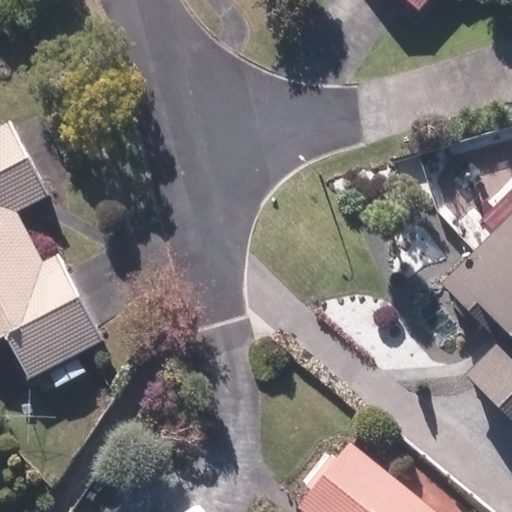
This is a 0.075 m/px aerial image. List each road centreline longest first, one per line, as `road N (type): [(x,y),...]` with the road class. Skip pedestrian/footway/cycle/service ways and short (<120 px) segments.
road 1 (residential): [(186,147),(357,115)]
road 2 (residential): [(133,0),(186,147)]
road 3 (residential): [(186,147),(208,253),(204,291)]
